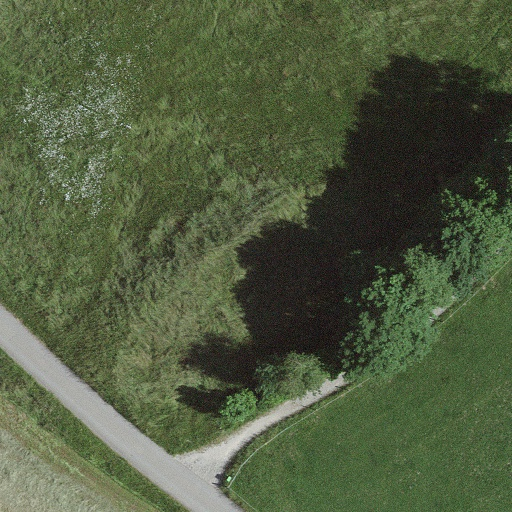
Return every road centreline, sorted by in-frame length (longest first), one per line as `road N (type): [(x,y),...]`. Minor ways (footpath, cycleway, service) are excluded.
road 1 (track): [(178,478),(429,309),(511,233)]
road 2 (unclassified): [(219,511),(0,323)]
